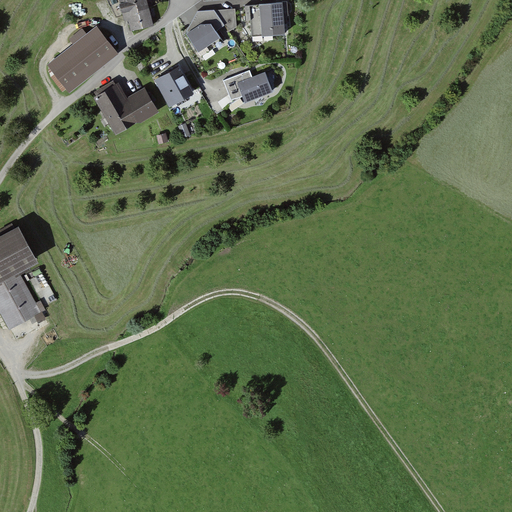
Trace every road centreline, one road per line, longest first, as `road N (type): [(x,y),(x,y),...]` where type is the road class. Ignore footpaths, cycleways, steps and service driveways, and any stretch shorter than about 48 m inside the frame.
road 1 (track): [(445,511),(317,328),(265,299),(210,300),(152,333),(21,379)]
road 2 (track): [(143,490),(21,379)]
road 3 (track): [(33,511),(42,442),(21,379)]
